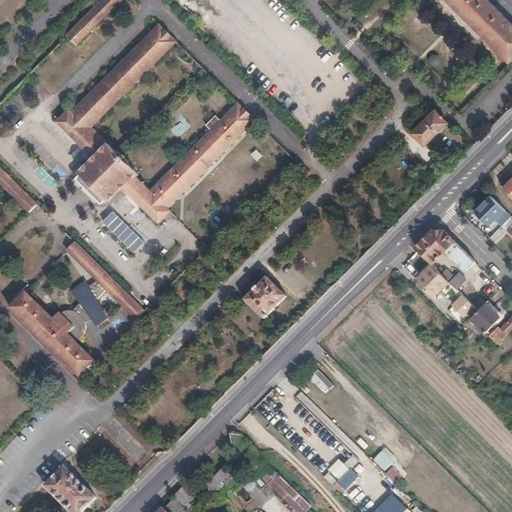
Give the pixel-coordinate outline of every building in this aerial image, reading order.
[(100,0),(66,34),(76,44),(121,0),(100,0)] [(447,0),(477,30),(509,63),(511,59),(511,25),(487,0),(447,0)] [(120,186),(156,223),(168,211),(165,208),(254,119),(237,102),(220,119),(216,115),(206,124),(211,129),(149,191),(87,129),(175,41),(158,24),(70,111),(68,109),(55,121),(91,158),(78,171),(80,173),(75,178),(99,203),(104,198),(106,200),(120,186)] [(35,70),(45,80),(77,48),(67,38),(35,70)] [(411,132),(424,146),(448,123),(435,110),(411,132)] [(119,146),(124,151),(136,140),(131,134),(119,146)] [(445,174),(450,168),(441,160),(436,165),(445,174)] [(434,166),(428,171),(437,180),(442,175),(434,166)] [(0,185),(27,213),(35,205),(0,169),(0,185)] [(506,210),(491,195),(476,211),(490,226),(506,210)] [(511,216),(502,225),(508,231),(510,230),(511,232),(511,216)] [(495,244),(506,234),(501,228),(490,238),(495,244)] [(477,262),(444,229),(432,231),(416,247),(432,263),(433,264),(434,264),(446,251),(468,271),(477,262)] [(66,252),(96,282),(87,289),(83,284),(71,293),(80,306),(64,319),(73,328),(67,334),(75,342),(76,341),(77,340),(78,339),(79,338),(80,337),(80,336),(81,335),(82,334),(82,333),(82,331),(83,330),(83,329),(83,327),(83,326),(90,320),(95,327),(106,319),(94,302),(105,291),(135,321),(143,313),(74,244),(66,252)] [(434,264),(433,264),(418,279),(436,297),(452,282),(443,273),(434,264)] [(467,280),(460,273),(457,277),(448,268),(443,273),(452,282),(459,289),(467,280)] [(243,301),(262,321),(285,298),(266,278),(243,301)] [(25,292),(8,309),(78,378),(94,362),(75,342),(67,334),(73,328),(64,319),(58,314),(52,320),(25,292)] [(475,306),(464,294),(455,305),(466,315),(475,306)] [(487,333),(503,317),(488,302),(472,318),(487,333)] [(501,344),(511,332),(511,320),(503,329),(500,327),(492,335),(501,344)] [(458,369),(456,371),(457,372),(466,381),(467,383),(469,380),(458,369)] [(326,394),(335,386),(321,370),(312,378),(326,394)] [(385,448),(374,460),(386,471),(398,458),(385,448)] [(354,470),(361,462),(352,455),(346,463),(354,470)] [(325,476),(335,486),(351,469),(341,459),(325,476)] [(397,484),(407,473),(397,463),(386,474),(397,484)] [(264,466),(255,475),(293,511),(307,511),(310,509),(264,466)] [(63,467),(43,488),(67,511),(81,511),(95,499),(63,467)] [(218,494),(235,479),(225,469),(208,484),(218,494)] [(340,491),(354,479),(349,473),(335,485),(340,491)] [(173,498),(182,507),(202,490),(193,481),(184,489),(183,488),(173,498)] [(390,497),(396,502),(404,493),(398,488),(390,497)] [(412,511),(401,500),(388,511),(412,511)]
